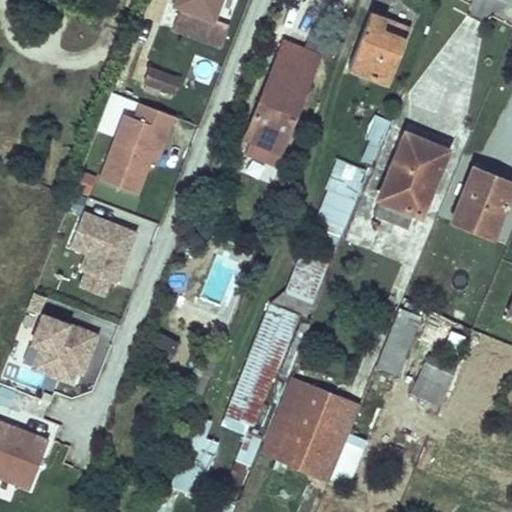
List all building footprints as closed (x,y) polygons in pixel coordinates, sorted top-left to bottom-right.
[(172,30),(219,48),(228,25),(212,19),(219,0),(176,0),(174,6),(181,9),(172,30)] [(88,19),(100,25),(104,15),(92,10),(88,19)] [(404,41),(391,36),(395,26),(368,15),(347,69),(386,85),(404,41)] [(320,57),(329,60),(339,33),(312,23),(302,50),(320,57)] [(395,26),(391,36),(404,41),(407,32),(395,26)] [(283,43),(244,138),(281,152),(320,57),(302,50),(283,43)] [(151,68),(145,85),(173,96),(179,79),(151,68)] [(100,184),(149,194),(168,109),(119,99),(100,184)] [(363,138),(382,145),(392,121),(373,113),(363,138)] [(372,214),(405,228),(411,214),(420,218),(445,158),(420,147),(422,142),(406,135),(372,214)] [(420,147),(445,158),(447,153),(422,142),(420,147)] [(366,170),(338,159),(326,188),(354,199),(366,170)] [(473,168),(471,174),(490,183),(493,176),(473,168)] [(81,171),(76,190),(90,193),(94,174),(81,171)] [(490,183),(471,174),(451,223),(492,240),(511,191),(511,184),(493,176),(490,183)] [(314,217),(342,228),(354,199),(326,188),(314,217)] [(65,248),(82,255),(71,283),(109,298),(136,229),(81,208),(65,248)] [(342,228),(314,217),(285,289),(268,302),(305,317),(342,228)] [(179,317),(207,327),(213,312),(185,301),(179,317)] [(222,416),(252,428),(297,315),(268,302),(222,416)] [(38,309),(16,362),(77,387),(99,333),(38,309)] [(449,318),(463,323),(466,314),(452,309),(449,318)] [(398,311),(375,366),(395,374),(417,319),(398,311)] [(441,354),(455,360),(465,338),(450,331),(441,354)] [(177,408),(194,415),(219,352),(203,346),(177,408)] [(411,396),(440,408),(456,370),(427,357),(411,396)] [(302,380),(289,374),(258,450),(271,455),(302,380)] [(360,403),(302,380),(271,455),(329,479),(360,403)] [(206,437),(209,420),(189,417),(176,490),(203,495),(213,438),(206,437)] [(0,479),(31,490),(49,437),(0,419),(0,479)] [(260,435),(246,430),(234,459),(248,464),(260,435)] [(329,478),(349,486),(366,443),(347,435),(329,478)] [(39,502),(62,511),(70,511),(78,493),(47,480),(39,502)] [(229,511),(233,503),(213,496),(206,511),(229,511)] [(62,511),(39,502),(34,511),(62,511)]
